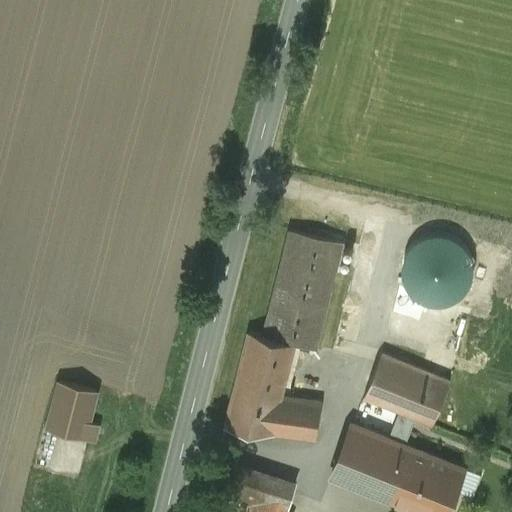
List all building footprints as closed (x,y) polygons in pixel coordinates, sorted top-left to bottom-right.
[(384,238),(389,218),(369,213),(364,233),(384,238)] [(289,227),(263,333),(296,342),(317,347),(344,241),(289,227)] [(457,239),(453,237),(449,235),(444,233),(439,233),(434,234),(430,235),(425,237),(421,240),(419,242),(416,247),(413,252),(412,256),(412,262),(412,267),(414,271),(415,274),(416,276),(417,278),(420,281),(423,284),(427,286),(431,288),(435,289),(440,289),(445,289),(449,288),(453,286),(456,284),(459,282),(461,280),(463,277),(465,274),(466,270),(467,268),(468,264),(468,260),(467,256),(467,254),(466,251),(464,246),(460,242),(457,239)] [(263,333),(250,330),(226,425),(316,438),(322,400),(283,394),(296,342),(263,333)] [(451,379),(382,351),(364,396),(416,417),(433,423),(451,379)] [(96,388),(60,379),(48,427),(88,437),(95,439),(99,422),(89,419),(96,388)] [(399,410),(389,436),(406,442),(416,417),(399,410)] [(389,436),(354,422),(332,474),(392,499),(414,446),(406,442),(389,436)] [(447,511),(465,466),(414,446),(392,499),(423,511),(447,511)] [(286,511),(293,492),(225,469),(218,490),(254,502),(250,511),(286,511)]
